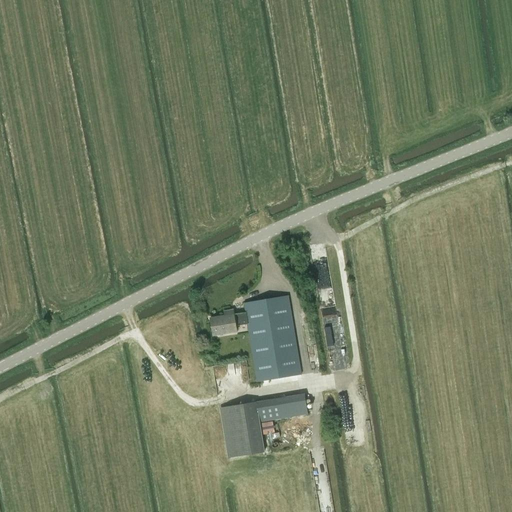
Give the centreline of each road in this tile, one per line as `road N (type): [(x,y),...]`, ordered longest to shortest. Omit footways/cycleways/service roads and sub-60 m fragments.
road 1 (track): [(123,304),(169,379),(197,404),(353,372),(338,237),(511,162)]
road 2 (unclassified): [(0,368),(257,237),(511,132)]
road 3 (track): [(0,399),(136,333)]
